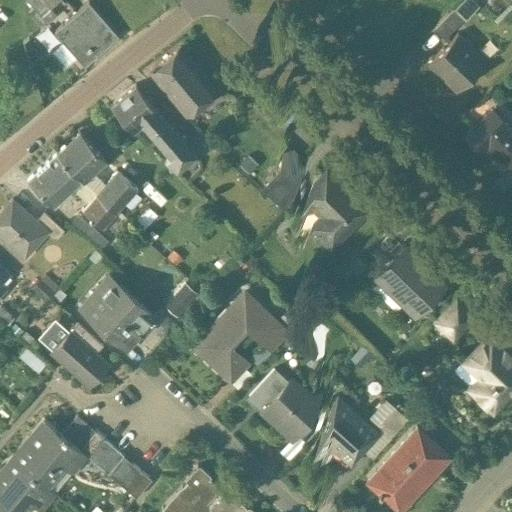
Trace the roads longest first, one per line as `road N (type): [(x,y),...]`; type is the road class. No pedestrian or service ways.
road 1 (residential): [(244,0),(511,262)]
road 2 (residential): [(331,511),(205,402),(157,380),(111,394)]
road 3 (residential): [(0,135),(167,0)]
